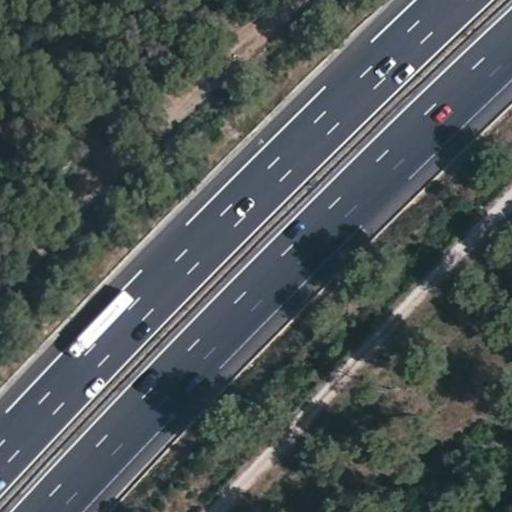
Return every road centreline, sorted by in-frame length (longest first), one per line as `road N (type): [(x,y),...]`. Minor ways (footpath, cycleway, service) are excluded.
road 1 (motorway): [(457,0),(226,222),(0,463)]
road 2 (motorway): [(54,511),(280,270),(511,51)]
road 3 (track): [(511,209),(220,511)]
road 4 (track): [(293,0),(103,175),(0,288)]
